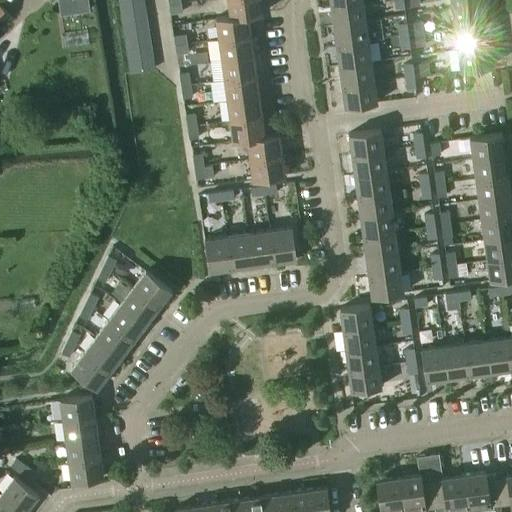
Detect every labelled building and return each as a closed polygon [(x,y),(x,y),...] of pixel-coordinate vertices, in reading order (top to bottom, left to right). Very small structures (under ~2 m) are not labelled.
[(87,0),(57,0),(60,15),(90,10),(87,0)] [(145,11),(143,0),(138,0),(120,3),(122,15),(145,11)] [(262,13),(260,0),(227,0),(230,18),(248,15),(262,13)] [(365,20),(362,0),(331,4),(333,25),(365,20)] [(405,7),(403,0),(394,0),(396,8),(405,7)] [(484,4),(483,0),(450,0),(452,8),(484,4)] [(183,11),(181,3),(169,5),(170,13),(183,11)] [(487,24),(484,4),(452,8),(455,29),(487,24)] [(0,27),(11,16),(0,5),(0,27)] [(147,22),(145,11),(122,15),(124,26),(147,22)] [(248,15),(230,18),(216,20),(219,41),(251,37),(248,15)] [(368,41),(365,20),(333,25),(336,45),(368,41)] [(422,20),(413,21),(415,34),(423,33),(422,20)] [(149,34),(147,22),(124,26),(125,38),(149,34)] [(408,35),(407,22),(398,24),(400,36),(408,35)] [(489,45),(487,24),(455,29),(457,49),(489,45)] [(425,45),(423,33),(415,34),(416,46),(425,45)] [(151,46),(149,34),(125,38),(127,49),(151,46)] [(186,35),(174,37),(175,45),(188,43),(186,35)] [(410,47),(408,35),(400,36),(401,49),(410,47)] [(253,56),(251,37),(219,41),(222,61),(253,56)] [(371,61),(368,41),(336,45),(339,66),(371,61)] [(189,52),(188,43),(175,45),(176,54),(189,52)] [(492,66),(489,45),(457,49),(460,70),(492,66)] [(153,57),(151,46),(127,49),(129,61),(153,57)] [(256,76),(253,56),(222,61),(224,80),(256,76)] [(155,69),(153,57),(129,61),(131,72),(155,69)] [(374,82),(371,61),(339,66),(342,86),(374,82)] [(427,61),(418,63),(420,75),(429,74),(427,61)] [(414,75),(412,63),(404,64),(405,76),(414,75)] [(188,71),(179,73),(181,85),(190,84),(188,71)] [(416,88),(414,75),(405,76),(407,89),(416,88)] [(259,96),(256,76),(224,80),(227,100),(259,96)] [(377,102),(374,82),(342,86),(345,107),(377,102)] [(192,96),(190,84),(181,85),(183,98),(192,96)] [(262,115),(259,96),(227,100),(230,120),(262,115)] [(195,112),(186,114),(188,126),(197,125),(195,112)] [(264,135),(262,115),(230,120),(232,140),(247,138),(264,135)] [(199,137),(197,125),(188,126),(190,139),(199,137)] [(349,133),(351,154),(383,150),(380,129),(349,133)] [(424,144),(422,132),(413,133),(415,145),(424,144)] [(470,137),(473,158),(505,154),(502,132),(470,137)] [(282,155),(279,133),(264,135),(247,138),(250,160),(282,155)] [(438,141),(430,143),(431,155),(440,154),(438,141)] [(425,157),(424,144),(415,145),(417,158),(425,157)] [(386,170),(383,150),(351,154),(354,174),(386,170)] [(202,153),(193,154),(195,166),(204,165),(202,153)] [(507,174),(505,154),(473,158),(475,179),(507,174)] [(285,176),(282,155),(250,160),(253,180),(285,176)] [(206,177),(204,165),(195,166),(196,179),(206,177)] [(389,190),(386,170),(354,174),(357,195),(389,190)] [(442,170),(434,171),(435,184),(444,182),(442,170)] [(429,185),(428,172),(419,173),(421,186),(429,185)] [(510,194),(507,174),(475,179),(478,199),(510,194)] [(446,195),(444,182),(435,184),(437,196),(446,195)] [(277,192),(276,184),(263,185),(264,194),(277,192)] [(264,194),(263,185),(251,187),(252,196),(264,194)] [(431,197),(429,185),(421,186),(422,198),(431,197)] [(234,198),(233,190),(220,191),(222,200),(234,198)] [(392,210),(389,190),(357,195),(360,215),(392,210)] [(222,200),(220,191),(208,193),(209,202),(222,200)] [(511,214),(511,207),(510,194),(478,199),(481,219),(511,214)] [(395,231),(392,210),(360,215),(363,235),(395,231)] [(448,211),(439,212),(441,224),(450,223),(448,211)] [(435,225),(433,213),(425,214),(426,226),(435,225)] [(511,235),(511,214),(481,219),(484,239),(511,235)] [(451,235),(450,223),(441,224),(443,237),(451,235)] [(437,237),(435,225),(426,226),(428,239),(437,237)] [(292,226),(273,229),(277,261),(296,258),(292,226)] [(277,261),(273,229),(252,232),(256,264),(277,261)] [(398,251),(395,231),(363,235),(366,256),(398,251)] [(256,264),(252,232),(228,235),(232,267),(256,264)] [(232,267),(228,235),(204,238),(209,270),(232,267)] [(511,256),(511,235),(484,239),(487,260),(511,256)] [(400,271),(398,254),(398,251),(366,256),(369,276),(400,271)] [(454,251),(445,252),(447,264),(455,263),(454,251)] [(441,265),(439,253),(430,254),(432,267),(441,265)] [(116,259),(108,255),(102,266),(110,270),(116,259)] [(511,277),(511,256),(487,260),(489,280),(511,277)] [(457,276),(455,263),(447,264),(448,277),(457,276)] [(443,278),(441,265),(432,267),(434,279),(443,278)] [(105,282),(110,270),(102,266),(97,278),(105,282)] [(159,305),(171,289),(145,270),(133,285),(159,305)] [(403,292),(401,275),(400,271),(369,276),(371,297),(403,292)] [(511,292),(511,283),(500,286),(501,294),(511,292)] [(147,321),(159,305),(133,285),(122,301),(147,321)] [(501,294),(500,286),(487,287),(489,296),(501,294)] [(471,298),(470,290),(457,292),(459,300),(471,298)] [(98,296),(90,292),(84,303),(93,307),(98,296)] [(459,300),(457,292),(445,293),(446,302),(459,300)] [(427,305),(426,296),(414,298),(415,306),(427,305)] [(147,321),(122,301),(110,317),(135,337),(147,321)] [(87,319),(93,307),(84,303),(79,315),(87,319)] [(372,325),(370,304),(340,308),(343,329),(372,325)] [(410,320),(408,308),(400,309),(401,321),(410,320)] [(122,354),(135,337),(110,317),(97,334),(122,354)] [(412,333),(410,320),(401,321),(403,334),(412,333)] [(375,346),(372,325),(343,329),(345,350),(375,346)] [(80,333),(72,329),(66,341),(75,345),(80,333)] [(122,354),(97,334),(83,352),(109,372),(122,354)] [(511,368),(511,353),(510,336),(487,339),(492,371),(511,368)] [(492,371),(487,339),(466,342),(470,374),(492,371)] [(69,356),(75,345),(66,341),(61,352),(69,356)] [(470,374),(466,342),(443,345),(448,377),(470,374)] [(448,377),(443,345),(421,348),(425,380),(448,377)] [(378,365),(375,346),(345,350),(348,369),(378,365)] [(416,360),(414,348),(405,349),(407,361),(416,360)] [(96,388),(109,372),(83,352),(70,369),(96,388)] [(417,373),(416,360),(407,361),(409,374),(417,373)] [(381,387),(378,365),(348,369),(351,391),(381,387)] [(95,416),(92,394),(60,399),(63,420),(95,416)] [(97,435),(95,416),(63,420),(65,440),(97,435)] [(100,456),(97,435),(65,440),(68,460),(100,456)] [(103,477),(100,456),(68,460),(71,481),(103,477)] [(20,473),(26,465),(16,457),(10,465),(20,473)] [(37,473),(26,465),(20,473),(31,481),(37,473)] [(500,511),(496,476),(487,477),(486,471),(463,474),(468,511),(500,511)] [(511,510),(511,473),(496,476),(500,504),(510,502),(511,511),(511,510)] [(435,506),(431,479),(421,480),(421,474),(398,477),(402,511),(417,511),(425,511),(425,508),(435,506)] [(462,511),(468,511),(463,474),(431,479),(435,506),(435,511),(462,511)] [(27,509),(39,494),(15,475),(3,491),(27,509)] [(402,511),(398,477),(376,480),(380,511),(402,511)] [(330,511),(327,487),(304,490),(307,511),(330,511)] [(307,511),(304,490),(283,493),(285,511),(307,511)] [(0,511),(24,511),(27,509),(3,491),(0,494),(0,511)] [(285,511),(283,493),(261,496),(263,511),(285,511)] [(263,511),(261,496),(240,499),(241,511),(263,511)] [(241,511),(240,499),(218,502),(219,511),(241,511)] [(219,511),(218,502),(197,505),(197,511),(219,511)]
